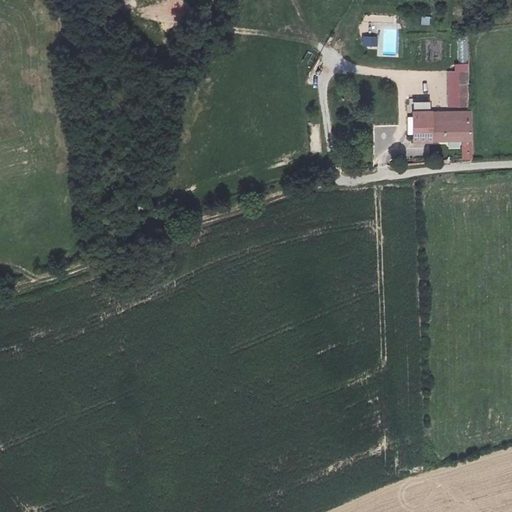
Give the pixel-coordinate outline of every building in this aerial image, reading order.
[(382,26),(382,56),(398,56),(397,26),(382,26)] [(362,36),(362,48),(378,47),(378,36),(362,36)] [(468,60),(466,42),(458,42),(459,61),(468,60)] [(467,108),(467,64),(454,64),(454,71),(447,71),(446,108),(467,108)] [(411,99),(411,111),(429,111),(429,99),(411,99)] [(467,113),(427,116),(427,126),(467,124),(467,113)] [(467,159),(467,124),(427,126),(427,116),(408,118),(410,144),(410,146),(457,145),(458,159),(467,159)]
